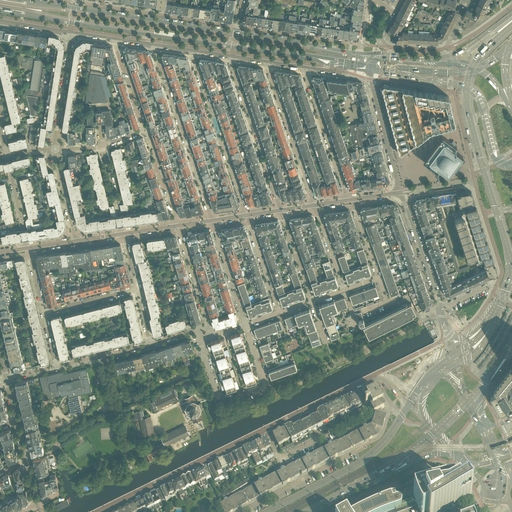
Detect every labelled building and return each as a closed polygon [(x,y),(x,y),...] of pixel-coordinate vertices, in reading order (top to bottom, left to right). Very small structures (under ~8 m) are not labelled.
[(164,11),(165,11),(166,0),(156,0),(156,6),(160,7),(161,8),(165,8),(164,11)] [(225,15),(224,20),(230,21),(231,20),(233,9),(234,9),(235,3),(235,0),(217,0),(217,1),(219,2),(221,2),(220,4),(223,5),(223,6),(222,7),(225,8),(224,15),(225,15)] [(288,4),(294,5),(319,9),(319,8),(324,8),(324,10),(329,10),(329,6),(330,3),(326,0),(325,0),(321,0),(321,1),(321,0),(319,3),(317,2),(304,0),(303,0),(268,0),(268,1),(288,4)] [(352,9),(354,6),(358,0),(347,0),(347,1),(346,3),(347,3),(345,6),(348,8),(349,6),(352,9)] [(354,6),(353,13),(362,14),(364,2),(364,1),(362,0),(358,0),(354,6)] [(434,5),(442,9),(446,0),(445,0),(440,0),(439,0),(430,0),(428,4),(433,7),(434,5)] [(449,9),(450,10),(453,9),(454,7),(454,5),(455,5),(455,4),(456,2),(452,0),(452,1),(451,0),(446,0),(442,9),(443,7),(449,9)] [(478,3),(477,5),(486,9),(488,4),(480,0),(479,0),(480,0),(479,0),(478,3)] [(403,4),(402,6),(410,10),(413,5),(404,1),(404,2),(403,4)] [(486,9),(477,5),(474,11),(475,14),(478,16),(477,17),(482,19),(484,14),(483,13),(486,9)] [(400,9),(399,11),(408,15),(410,10),(402,6),(401,7),(400,9)] [(257,7),(254,7),(253,13),(251,12),(249,24),(255,25),(257,7)] [(260,26),(266,27),(268,9),(265,8),(264,14),(262,14),(260,26)] [(280,29),(284,29),(286,18),(283,17),(283,14),(281,13),(282,10),(280,9),(280,11),(277,28),(280,29)] [(472,23),(474,24),(475,23),(474,22),(475,20),(473,19),(474,16),(473,13),(467,9),(462,17),(467,20),(467,21),(472,23)] [(450,11),(447,17),(455,21),(456,20),(457,18),(457,17),(458,17),(456,16),(458,12),(457,12),(457,11),(455,10),(455,11),(453,10),(450,11)] [(275,28),(277,28),(280,11),(279,11),(278,13),(276,13),(276,16),(273,16),(271,27),(275,28)] [(346,18),(348,19),(351,19),(361,21),(362,14),(353,13),(341,11),(340,17),(346,18)] [(398,14),(397,16),(405,20),(408,15),(399,11),(399,12),(398,14)] [(288,30),(290,30),(293,13),(290,12),(289,16),(286,15),(286,18),(284,29),(288,30)] [(293,13),(290,30),(293,31),(293,30),(297,31),(298,20),(296,19),(296,13),(293,13)] [(301,32),(303,32),(305,16),(306,13),(302,13),(302,15),(299,14),(298,20),(297,31),(301,32)] [(308,33),(309,33),(311,18),(312,19),(312,14),(310,13),(309,18),(309,19),(308,19),(308,18),(307,18),(308,16),(305,16),(303,32),(308,33)] [(326,35),(331,36),(334,20),(335,16),(335,14),(331,13),(330,19),(330,23),(330,24),(328,24),(326,35)] [(315,34),(320,35),(323,18),(323,14),(318,14),(317,18),(320,18),(319,23),(317,22),(315,34)] [(395,19),(395,20),(403,25),(405,20),(397,16),(396,16),(395,19)] [(337,37),(343,38),(345,24),(346,18),(340,17),(339,26),(337,37)] [(447,17),(445,22),(453,26),(454,23),(455,21),(447,17)] [(310,33),(315,34),(317,22),(317,20),(313,19),(312,19),(311,18),(309,33),(311,33),(310,33)] [(351,19),(350,24),(355,25),(355,27),(360,28),(360,24),(361,24),(361,22),(361,21),(351,19)] [(403,25),(395,20),(392,25),(391,25),(387,33),(391,36),(393,31),(396,32),(399,31),(403,25)] [(445,22),(442,27),(450,31),(450,30),(451,30),(452,28),(453,26),(445,22)] [(350,24),(350,25),(348,39),(358,40),(360,28),(355,27),(355,25),(350,24)] [(450,31),(442,27),(439,34),(439,36),(441,37),(441,38),(443,39),(443,38),(447,40),(448,36),(448,35),(449,33),(450,31)] [(402,42),(407,42),(407,33),(400,33),(398,35),(398,38),(397,43),(402,43),(402,42)] [(429,34),(428,44),(430,44),(433,44),(434,44),(434,42),(438,43),(438,37),(436,35),(429,34)] [(47,36),(46,45),(44,54),(46,54),(48,54),(49,52),(46,52),(46,51),(49,52),(50,48),(47,47),(48,43),(51,44),(55,50),(53,62),(52,67),(53,67),(51,79),(50,79),(49,84),(50,84),(48,96),(47,95),(47,100),(47,101),(45,112),(44,117),(45,117),(44,120),(41,119),(40,126),(38,125),(37,134),(36,134),(35,139),(36,139),(35,144),(43,144),(46,127),(50,128),(51,128),(51,127),(54,110),(56,94),(59,77),(63,50),(63,47),(64,47),(63,47),(64,45),(64,44),(63,44),(62,42),(60,40),(59,38),(58,37),(56,37),(49,36),(49,37),(47,36)] [(63,130),(68,130),(70,131),(72,122),(73,122),(73,117),(75,105),(76,100),(75,100),(77,88),(78,88),(79,83),(78,83),(80,71),(81,66),(82,54),(88,50),(92,50),(93,43),(86,42),(86,41),(85,41),(85,42),(83,41),(81,43),(78,45),(76,46),(76,47),(75,49),(75,52),(74,58),(72,70),(65,112),(63,129),(63,130)] [(104,58),(106,45),(93,43),(92,50),(90,57),(90,60),(92,61),(103,62),(104,58)] [(110,45),(106,45),(104,58),(107,57),(115,54),(112,47),(110,45)] [(124,49),(128,63),(135,61),(133,58),(130,48),(125,48),(125,47),(124,49)] [(136,49),(130,48),(133,58),(136,57),(137,60),(138,60),(140,59),(136,49)] [(136,49),(140,59),(141,62),(146,60),(143,50),(136,49)] [(143,50),(146,60),(147,62),(153,60),(150,53),(148,51),(143,50)] [(161,55),(164,64),(171,62),(168,54),(163,53),(161,55)] [(0,55),(0,68),(1,73),(9,71),(8,68),(9,67),(7,63),(5,54),(0,55)] [(115,56),(115,54),(107,57),(104,58),(103,62),(103,65),(105,64),(117,60),(115,56)] [(175,55),(168,54),(171,62),(172,62),(173,64),(178,63),(175,55)] [(178,63),(178,64),(179,67),(182,66),(183,67),(184,67),(181,56),(175,55),(178,63)] [(26,93),(38,95),(41,73),(43,59),(41,59),(35,58),(32,58),(29,57),(25,57),(20,56),(18,56),(18,57),(20,65),(22,65),(22,66),(32,68),(32,71),(26,75),(30,80),(32,80),(31,88),(26,88),(26,93)] [(184,67),(185,69),(191,67),(188,59),(188,58),(186,57),(181,56),(184,67)] [(128,63),(130,67),(141,64),(141,63),(140,62),(141,62),(140,59),(138,60),(139,62),(137,63),(136,60),(135,61),(128,63)] [(209,67),(207,60),(201,59),(199,61),(202,70),(209,67)] [(119,67),(117,60),(105,64),(108,71),(119,67)] [(217,73),(212,61),(207,60),(209,67),(210,71),(213,70),(215,74),(217,73)] [(222,71),(219,62),(212,61),(217,73),(222,71)] [(225,79),(230,77),(226,64),(224,63),(219,62),(222,71),(223,74),(222,74),(222,75),(223,75),(225,79)] [(130,67),(131,72),(142,69),(141,66),(142,66),(141,65),(141,64),(130,67)] [(166,68),(167,73),(175,70),(174,68),(177,67),(178,67),(179,67),(178,64),(166,68)] [(237,67),(243,83),(249,81),(247,78),(243,66),(239,65),(237,67)] [(249,67),(243,66),(247,78),(253,76),(249,67)] [(105,72),(107,79),(112,77),(115,76),(121,74),(119,67),(105,72)] [(181,73),(180,73),(181,75),(192,71),(191,67),(185,69),(183,69),(184,72),(181,73)] [(202,70),(205,77),(212,75),(210,71),(209,67),(202,70)] [(249,67),(253,76),(254,80),(257,79),(259,78),(256,68),(249,67)] [(131,72),(133,77),(139,74),(142,73),(141,71),(143,70),(143,68),(142,69),(131,72)] [(256,68),(259,78),(260,80),(261,82),(266,81),(263,69),(256,68)] [(144,72),(146,77),(147,76),(146,74),(148,74),(149,76),(157,73),(155,69),(144,72)] [(1,73),(5,89),(12,87),(12,84),(13,84),(11,79),(11,80),(9,71),(1,73)] [(274,73),(280,89),(286,87),(285,84),(280,72),(276,71),(274,73)] [(134,81),(144,77),(146,77),(144,72),(143,73),(144,75),(139,77),(139,74),(133,77),(134,81)] [(286,72),(280,72),(285,84),(288,83),(289,86),(291,85),(286,72)] [(292,84),(296,83),(293,74),(286,72),(291,85),(292,85),(292,84)] [(157,73),(149,76),(150,78),(146,79),(147,81),(159,78),(157,73)] [(169,77),(170,81),(178,79),(177,76),(181,75),(180,73),(169,77)] [(220,83),(222,82),(231,79),(230,77),(225,79),(223,75),(222,75),(219,76),(219,78),(218,78),(217,73),(215,74),(212,75),(205,77),(206,82),(214,80),(213,77),(215,76),(216,79),(218,78),(220,83)] [(100,102),(107,101),(106,97),(111,96),(109,90),(106,78),(105,76),(101,75),(99,75),(97,75),(93,74),(90,74),(87,93),(85,102),(84,108),(88,108),(89,108),(89,104),(89,103),(90,103),(91,103),(91,102),(93,102),(96,102),(99,102),(100,102)] [(121,74),(115,76),(118,83),(124,81),(121,74)] [(296,83),(297,86),(303,84),(300,76),(298,74),(293,74),(296,83)] [(312,79),(314,85),(323,82),(326,81),(325,78),(322,78),(313,77),(312,78),(312,79)] [(347,92),(349,92),(349,90),(346,81),(344,81),(326,78),(330,90),(345,92),(347,92)] [(223,88),(233,85),(231,79),(222,82),(224,86),(221,87),(209,91),(211,96),(218,93),(218,91),(222,89),(222,88),(223,88)] [(243,83),(244,89),(252,86),(251,83),(255,82),(254,80),(249,81),(243,83)] [(124,81),(118,83),(117,83),(118,86),(117,86),(119,91),(126,89),(124,81)] [(355,100),(355,98),(354,94),(354,92),(354,90),(351,81),(346,81),(349,90),(349,92),(351,101),(355,100)] [(362,83),(351,81),(354,90),(356,90),(365,88),(364,85),(364,84),(362,83)] [(172,86),(173,90),(181,87),(180,85),(183,84),(183,82),(172,86)] [(314,85),(316,90),(325,87),(323,82),(314,85)] [(137,88),(138,91),(144,89),(149,88),(148,86),(148,85),(143,86),(142,83),(136,85),(137,88)] [(209,91),(221,87),(220,83),(217,84),(208,87),(209,91)] [(185,88),(186,90),(186,92),(198,88),(196,84),(189,86),(190,89),(187,90),(186,87),(185,88)] [(257,90),(258,90),(258,92),(261,91),(269,88),(268,84),(261,86),(259,87),(260,89),(257,90)] [(295,88),(296,93),(305,90),(303,84),(297,86),(293,87),(294,88),(295,88)] [(226,93),(235,90),(233,85),(223,88),(223,89),(224,88),(225,91),(223,92),(223,94),(226,93)] [(413,90),(412,90),(410,90),(409,90),(408,89),(406,89),(404,89),(402,89),(401,88),(399,88),(397,88),(396,88),(395,87),(393,87),(392,87),(390,87),(389,86),(387,87),(385,86),(383,85),(381,88),(382,89),(382,90),(383,92),(383,94),(384,96),(384,97),(385,99),(385,101),(386,103),(386,105),(387,106),(387,109),(388,110),(388,112),(389,114),(389,116),(390,117),(390,119),(391,121),(391,123),(391,125),(391,126),(392,128),(393,130),(393,132),(393,134),(394,135),(394,138),(395,139),(395,141),(396,143),(396,145),(397,146),(397,148),(398,150),(398,153),(401,154),(404,152),(406,151),(407,150),(409,148),(411,147),(411,146),(413,145),(414,144),(415,143),(416,142),(418,141),(419,140),(421,138),(422,138),(424,136),(425,135),(426,134),(428,132),(430,132),(430,131),(431,131),(433,130),(435,130),(436,130),(437,130),(438,129),(440,129),(441,128),(442,128),(443,128),(446,127),(447,127),(449,126),(450,126),(451,126),(452,126),(454,125),(455,122),(454,121),(454,120),(453,118),(453,115),(453,113),(452,112),(452,110),(451,109),(451,107),(451,106),(451,104),(450,102),(450,101),(449,99),(449,97),(448,96),(446,96),(445,95),(444,95),(442,95),(441,95),(439,94),(438,95),(436,94),(435,94),(434,94),(432,94),(431,93),(429,93),(427,93),(426,93),(425,92),(423,92),(422,92),(420,92),(419,91),(417,91),(416,91),(414,91),(413,90)] [(154,92),(155,95),(163,92),(161,86),(154,89),(153,89),(153,90),(150,91),(151,93),(154,92)] [(244,89),(246,94),(258,90),(257,90),(257,88),(253,89),(252,86),(244,89)] [(280,89),(282,94),(290,91),(292,91),(291,90),(290,90),(289,86),(286,87),(280,89)] [(316,90),(317,95),(327,92),(326,89),(329,88),(328,86),(325,87),(316,90)] [(5,89),(9,106),(16,104),(16,101),(16,100),(15,96),(12,87),(5,89)] [(126,89),(119,91),(120,96),(118,97),(119,99),(120,99),(129,96),(126,89)] [(140,97),(146,95),(147,95),(147,94),(145,94),(144,91),(145,91),(144,89),(138,91),(140,97)] [(175,94),(176,98),(184,96),(183,93),(186,92),(186,90),(175,94)] [(227,99),(236,96),(235,90),(226,93),(228,98),(226,98),(227,99)] [(246,94),(248,100),(256,97),(255,94),(258,92),(258,90),(246,94)] [(297,94),(298,98),(307,95),(305,90),(296,93),(295,93),(296,94),(297,94)] [(283,100),(292,97),(293,96),(293,95),(292,95),(290,91),(282,94),(283,100)] [(317,95),(319,100),(328,97),(328,94),(331,93),(330,91),(327,92),(317,95)] [(188,97),(189,99),(189,101),(201,97),(199,92),(192,95),(188,96),(188,97)] [(262,95),(264,101),(272,98),(271,93),(262,95)] [(27,97),(31,115),(35,115),(35,111),(38,97),(27,95),(27,97)] [(298,98),(300,104),(309,101),(307,95),(298,98)] [(319,100),(321,105),(332,102),(331,98),(335,97),(334,95),(328,97),(319,100)] [(129,96),(120,99),(121,103),(122,103),(123,106),(131,104),(129,96)] [(230,105),(238,102),(236,96),(227,99),(227,100),(228,100),(230,104),(230,105)] [(283,100),(285,105),(295,102),(295,100),(294,101),(292,97),(283,100)] [(141,102),(143,108),(149,106),(148,104),(154,102),(153,99),(153,98),(141,102)] [(264,101),(266,107),(275,104),(272,98),(264,101)] [(368,99),(356,102),(358,110),(370,107),(368,99)] [(321,105),(322,110),(332,107),(331,104),(337,102),(336,100),(332,102),(321,105)] [(192,107),(192,108),(192,109),(204,105),(202,101),(195,104),(195,106),(193,107),(192,104),(191,105),(192,107)] [(250,105),(252,110),(259,108),(258,104),(262,103),(261,101),(250,105)] [(285,105),(287,110),(298,106),(298,105),(295,106),(294,103),(297,102),(296,101),(295,102),(285,105)] [(300,105),(302,109),(311,107),(309,101),(300,104),(299,104),(299,105),(300,105)] [(230,110),(240,107),(238,102),(230,105),(231,109),(230,110)] [(9,106),(13,122),(14,122),(20,121),(20,117),(19,112),(18,113),(16,104),(9,106)] [(131,104),(123,106),(123,107),(125,114),(128,113),(134,111),(131,104)] [(156,108),(157,110),(157,113),(169,109),(168,104),(160,107),(160,109),(158,110),(157,108),(156,108)] [(264,110),(265,112),(266,116),(269,115),(277,112),(275,104),(266,107),(267,109),(264,110)] [(143,108),(145,114),(151,112),(150,110),(153,109),(152,105),(149,106),(143,108)] [(287,110),(289,115),(298,112),(298,111),(297,111),(296,108),(299,108),(298,106),(287,110)] [(231,117),(242,113),(240,107),(230,110),(229,111),(230,112),(232,111),(233,115),(231,116),(231,117)] [(302,111),(304,115),(312,112),(311,107),(302,109),(301,110),(301,111),(302,111)] [(322,110),(324,116),(332,113),(334,112),(332,107),(322,110)] [(362,120),(362,121),(373,119),(370,107),(358,110),(359,112),(360,112),(361,116),(360,116),(361,120),(362,120)] [(106,124),(111,124),(112,124),(112,121),(112,117),(111,117),(110,110),(102,111),(102,112),(101,112),(96,112),(96,114),(97,122),(103,121),(104,122),(106,122),(106,124)] [(145,114),(147,120),(153,118),(152,115),(157,113),(157,110),(151,112),(145,114)] [(134,111),(128,113),(129,116),(126,117),(127,122),(136,119),(134,111)] [(254,116),(255,121),(263,118),(265,118),(264,116),(266,116),(265,112),(254,116)] [(291,121),(299,118),(300,117),(300,116),(299,117),(298,112),(289,115),(291,121)] [(304,116),(306,121),(314,118),(312,112),(304,115),(303,115),(303,117),(304,116)] [(324,116),(326,121),(335,118),(334,112),(332,113),(324,116)] [(160,119),(160,121),(172,117),(171,113),(163,116),(164,118),(160,119)] [(233,122),(244,119),(242,113),(231,117),(232,118),(232,119),(235,119),(235,121),(234,121),(233,121),(233,122)] [(87,142),(95,142),(94,127),(94,126),(94,123),(96,123),(97,122),(96,114),(88,114),(88,119),(87,119),(88,122),(83,123),(83,124),(83,126),(86,126),(86,128),(86,131),(84,131),(84,134),(86,133),(87,142)] [(326,121),(328,126),(337,123),(336,120),(340,119),(339,116),(335,118),(326,121)] [(197,122),(197,123),(198,126),(209,122),(208,118),(200,121),(201,123),(199,124),(198,121),(197,122)] [(255,121),(257,126),(268,123),(268,120),(264,122),(263,118),(255,121)] [(293,126),(301,123),(302,123),(302,122),(301,122),(299,118),(291,121),(293,126)] [(306,122),(308,126),(316,123),(314,118),(306,121),(305,121),(305,122),(306,122)] [(128,125),(127,122),(125,123),(124,119),(121,120),(122,123),(125,131),(130,129),(128,125)] [(136,119),(127,122),(128,125),(132,124),(133,128),(139,126),(136,119)] [(184,123),(186,127),(197,123),(197,122),(196,119),(194,119),(195,122),(193,122),(192,120),(184,123)] [(235,128),(246,124),(244,119),(233,122),(233,123),(234,125),(235,128)] [(329,131),(339,128),(338,125),(344,123),(344,120),(337,123),(328,126),(329,131)] [(14,122),(13,122),(6,124),(5,124),(5,125),(7,131),(6,131),(7,132),(7,131),(7,132),(8,135),(12,134),(12,132),(11,132),(11,131),(17,129),(16,125),(15,125),(14,122)] [(162,125),(163,130),(175,126),(173,122),(166,124),(166,126),(164,127),(163,125),(162,125)] [(150,127),(152,133),(160,130),(163,130),(162,125),(161,123),(155,125),(150,127)] [(257,126),(259,132),(268,129),(267,128),(267,127),(269,126),(268,123),(257,126)] [(293,126),(294,132),(303,128),(304,128),(304,127),(303,127),(301,123),(293,126)] [(308,128),(309,132),(318,129),(316,123),(308,126),(306,127),(307,128),(308,128)] [(352,149),(353,151),(354,151),(353,149),(364,146),(367,145),(367,143),(366,141),(365,137),(364,133),(363,129),(362,126),(359,126),(358,123),(346,127),(345,127),(346,128),(347,134),(348,136),(349,138),(350,141),(350,143),(351,144),(351,146),(352,149)] [(116,134),(114,127),(111,128),(111,124),(106,124),(107,135),(109,137),(116,134)] [(237,134),(248,130),(246,124),(235,128),(235,129),(236,131),(237,133),(237,134)] [(199,130),(199,131),(200,131),(200,133),(201,135),(212,131),(211,126),(203,129),(199,130)] [(329,131),(331,136),(341,133),(340,130),(346,128),(345,127),(345,126),(339,128),(329,131)] [(294,132),(296,137),(305,134),(306,134),(305,132),(304,133),(303,128),(294,132)] [(261,137),(261,138),(271,135),(270,134),(269,134),(268,130),(268,129),(259,132),(261,137)] [(310,133),(311,137),(320,135),(318,129),(309,132),(308,132),(309,133),(310,133)] [(165,134),(166,137),(166,138),(178,135),(176,130),(169,133),(169,135),(168,133),(165,134)] [(241,138),(250,135),(248,130),(237,134),(238,136),(240,135),(241,137),(238,138),(239,139),(241,138)] [(201,135),(203,140),(214,136),(212,131),(201,135)] [(275,134),(277,139),(285,136),(284,131),(275,134)] [(331,136),(333,141),(342,138),(348,136),(347,134),(345,135),(342,136),(341,133),(331,136)] [(153,138),(155,143),(162,141),(161,138),(166,137),(165,134),(163,135),(153,138)] [(298,142),(306,139),(307,139),(305,134),(296,137),(298,142)] [(190,139),(191,144),(199,142),(203,140),(201,135),(199,136),(190,139)] [(242,144),(252,141),(250,135),(241,138),(243,143),(242,143),(242,144)] [(262,141),(263,144),(272,141),(270,136),(271,136),(271,135),(261,138),(262,141)] [(312,138),(313,143),(322,140),(320,135),(311,137),(310,138),(311,139),(312,138)] [(203,140),(204,143),(204,145),(205,144),(216,141),(214,136),(203,140)] [(439,169),(448,176),(449,175),(451,172),(453,170),(455,168),(457,165),(458,163),(459,162),(461,160),(462,158),(463,156),(454,150),(457,147),(454,145),(452,143),(447,140),(443,136),(441,139),(440,139),(439,140),(438,141),(436,143),(434,145),(433,147),(431,148),(430,150),(429,152),(428,154),(426,156),(425,158),(425,159),(423,162),(428,166),(432,169),(435,171),(437,173),(439,169)] [(18,138),(18,139),(20,146),(27,145),(26,137),(22,138),(22,137),(18,138)] [(226,140),(227,145),(239,141),(239,139),(238,138),(238,137),(237,137),(237,139),(235,140),(234,138),(226,140)] [(136,140),(138,146),(145,144),(143,138),(136,140)] [(333,141),(335,146),(344,143),(350,141),(349,138),(347,139),(343,141),(342,138),(333,141)] [(168,145),(169,147),(181,143),(179,139),(171,141),(172,143),(169,145),(168,145)] [(314,144),(315,148),(324,145),(322,140),(313,143),(312,143),(312,144),(314,144)] [(243,151),(245,150),(254,147),(252,141),(242,144),(241,145),(241,146),(242,146),(242,145),(243,145),(245,149),(242,149),(243,151)] [(263,144),(265,150),(274,147),(275,146),(274,145),(273,146),(272,141),(263,144)] [(287,141),(279,144),(281,149),(289,147),(287,141)] [(367,145),(364,146),(353,149),(354,151),(356,150),(357,155),(358,155),(381,149),(380,146),(379,142),(370,144),(367,145)] [(156,147),(158,151),(165,148),(165,146),(168,145),(169,145),(168,143),(156,147)] [(335,146),(336,151),(346,148),(349,147),(348,145),(345,146),(344,143),(335,146)] [(138,147),(140,152),(147,150),(145,144),(138,146),(134,147),(135,149),(137,148),(137,147),(138,147)] [(193,148),(194,153),(202,150),(201,148),(203,147),(204,150),(206,149),(204,145),(193,148)] [(316,150),(317,154),(326,151),(324,145),(315,148),(314,149),(314,150),(316,150)] [(158,151),(159,155),(167,152),(166,150),(170,149),(169,147),(165,148),(158,151)] [(244,154),(245,156),(256,153),(254,147),(245,150),(246,152),(244,153),(244,154)] [(265,150),(267,155),(275,153),(274,147),(265,150)] [(346,148),(336,151),(338,156),(348,153),(347,153),(347,151),(346,148)] [(230,153),(232,158),(242,155),(244,154),(244,153),(243,151),(242,149),(240,150),(241,152),(240,153),(239,150),(230,153)] [(359,159),(365,158),(382,153),(381,150),(381,149),(358,155),(359,159)] [(138,156),(139,158),(149,155),(147,150),(140,152),(141,155),(138,156)] [(173,157),(173,159),(173,160),(185,156),(183,151),(176,154),(176,156),(173,157)] [(317,155),(319,160),(328,157),(326,151),(317,154),(316,154),(316,156),(317,155)] [(340,162),(355,157),(353,151),(351,152),(350,152),(351,156),(349,157),(348,153),(338,156),(340,162)] [(280,157),(281,161),(292,157),(291,152),(282,154),(280,155),(280,157)] [(248,158),(249,161),(258,158),(256,153),(245,156),(245,159),(248,158)] [(267,155),(269,161),(280,157),(280,156),(277,157),(275,153),(267,155)] [(69,167),(72,167),(79,165),(81,164),(82,164),(81,163),(81,160),(78,160),(78,163),(76,163),(76,154),(69,155),(69,166),(69,167)] [(136,166),(143,163),(151,161),(149,155),(139,158),(132,161),(134,166),(136,166)] [(161,159),(162,164),(170,161),(169,159),(173,157),(172,155),(161,159)] [(232,158),(234,163),(242,160),(241,158),(243,157),(242,155),(232,158)] [(40,174),(42,174),(48,172),(44,156),(36,156),(37,161),(36,161),(38,166),(40,174)] [(116,167),(118,177),(126,175),(125,169),(126,168),(124,159),(122,159),(122,156),(118,158),(114,159),(115,165),(116,167)] [(29,157),(20,159),(22,166),(22,167),(27,166),(27,165),(30,164),(32,170),(34,170),(32,162),(30,163),(29,157)] [(269,161),(271,167),(282,163),(281,161),(280,157),(269,161)] [(287,168),(284,169),(295,165),(292,157),(281,161),(284,160),(287,167),(287,168)] [(319,161),(321,165),(330,162),(328,157),(319,160),(318,160),(318,161),(319,161)] [(342,168),(352,164),(354,164),(353,161),(355,160),(354,160),(356,159),(355,158),(355,157),(340,162),(341,163),(340,164),(341,164),(342,167),(342,168)] [(221,158),(210,161),(211,164),(211,166),(213,165),(213,163),(214,162),(215,164),(223,162),(221,158)] [(248,167),(249,168),(259,164),(258,158),(249,161),(250,164),(248,165),(248,167)] [(20,159),(11,161),(12,169),(22,166),(20,159)] [(162,164),(164,168),(175,164),(173,160),(173,159),(173,160),(172,160),(173,162),(170,163),(170,161),(162,164)] [(175,164),(176,166),(176,168),(188,164),(186,160),(179,162),(179,165),(177,165),(177,163),(175,164)] [(92,175),(94,181),(102,179),(100,170),(99,167),(98,161),(93,162),(90,163),(90,166),(90,168),(89,169),(90,173),(92,173),(92,175)] [(142,167),(143,170),(153,167),(151,161),(143,163),(145,166),(142,167)] [(321,167),(323,171),(331,168),(330,164),(330,162),(321,165),(320,165),(320,167),(321,167)] [(271,167),(273,172),(282,169),(284,169),(284,168),(282,168),(281,168),(280,165),(282,164),(282,163),(271,167)] [(249,169),(250,174),(261,170),(259,164),(249,168),(249,169)] [(352,164),(342,168),(343,169),(342,169),(342,170),(343,170),(344,173),(343,173),(344,173),(353,170),(352,166),(352,165),(353,165),(352,164)] [(236,170),(237,173),(246,170),(245,168),(246,168),(245,165),(235,168),(236,170)] [(284,169),(286,176),(298,172),(295,165),(284,169)] [(64,169),(68,185),(76,184),(75,180),(76,180),(75,175),(74,175),(72,167),(69,167),(65,168),(64,168),(64,169)] [(146,172),(147,175),(155,172),(153,167),(143,170),(140,170),(141,173),(146,172)] [(178,174),(179,176),(190,173),(189,168),(181,171),(182,173),(178,174)] [(323,172),(325,177),(332,174),(333,174),(331,168),(323,171),(322,171),(322,172),(323,172)] [(386,168),(375,170),(370,172),(371,177),(374,176),(375,176),(377,176),(378,175),(380,175),(387,173),(386,168)] [(237,173),(238,178),(250,174),(249,169),(248,170),(248,172),(246,173),(246,170),(237,173)] [(273,172),(275,178),(283,175),(282,171),(283,170),(282,169),(273,172)] [(216,173),(214,174),(216,178),(227,175),(225,170),(218,173),(219,175),(217,175),(216,173)] [(252,178),(252,179),(263,176),(261,170),(250,174),(252,178)] [(346,179),(354,176),(355,175),(354,172),(355,171),(354,170),(353,171),(353,170),(344,173),(345,175),(344,175),(346,179)] [(48,187),(49,190),(57,188),(53,172),(53,171),(52,171),(48,172),(42,174),(44,180),(47,180),(47,182),(48,187)] [(287,179),(288,180),(288,182),(300,178),(298,172),(286,176),(287,179)] [(380,175),(378,175),(379,178),(381,178),(382,186),(383,186),(386,185),(389,180),(387,174),(387,173),(380,175)] [(203,178),(206,186),(217,182),(216,181),(216,178),(214,174),(203,178)] [(238,178),(240,182),(248,179),(248,177),(250,176),(250,178),(252,178),(250,174),(238,178)] [(322,177),(324,181),(324,183),(329,181),(332,180),(335,179),(333,174),(332,174),(325,177),(322,177)] [(358,174),(355,175),(354,176),(355,178),(353,179),(356,190),(362,189),(359,180),(358,176),(358,174)] [(119,183),(121,189),(129,187),(128,183),(128,181),(129,181),(128,176),(127,177),(126,175),(118,177),(119,180),(119,183)] [(275,178),(277,184),(288,180),(287,179),(285,180),(283,175),(275,178)] [(360,175),(358,176),(359,180),(362,189),(367,188),(368,188),(365,178),(364,175),(360,175)] [(182,182),(181,183),(182,185),(193,181),(192,176),(184,179),(185,181),(182,182)] [(252,179),(253,182),(256,181),(257,184),(265,182),(263,176),(252,179)] [(354,176),(346,179),(349,189),(351,190),(356,190),(353,179),(355,178),(354,176)] [(375,179),(374,176),(371,177),(369,177),(369,180),(370,180),(371,187),(377,187),(376,179),(375,179)] [(24,195),(32,193),(31,190),(33,190),(30,180),(29,180),(28,177),(20,179),(22,186),(21,186),(22,188),(24,195)] [(217,184),(218,186),(230,183),(228,178),(221,181),(221,183),(219,184),(218,182),(217,182),(217,184)] [(240,182),(241,186),(253,182),(252,179),(252,178),(250,178),(251,180),(249,181),(248,179),(240,182)] [(288,182),(290,186),(290,188),(296,186),(302,184),(300,178),(288,182)] [(96,190),(97,193),(105,191),(103,185),(104,185),(103,182),(102,179),(94,181),(94,182),(94,183),(93,184),(94,188),(95,188),(96,190)] [(332,180),(329,181),(332,189),(333,193),(338,192),(338,193),(339,190),(335,179),(332,180)] [(169,185),(171,189),(178,186),(177,184),(181,183),(180,180),(180,181),(169,185)] [(278,189),(284,188),(290,186),(288,182),(288,180),(277,184),(278,187),(278,189)] [(145,190),(149,188),(159,185),(157,181),(148,184),(148,186),(144,187),(145,190)] [(324,181),(318,183),(322,195),(328,194),(324,183),(324,181)] [(329,181),(324,183),(328,194),(333,193),(332,189),(329,181)] [(206,186),(207,190),(214,188),(214,185),(217,184),(217,182),(206,186)] [(241,186),(243,190),(251,187),(251,185),(254,184),(253,182),(241,186)] [(255,186),(255,188),(256,190),(262,189),(267,187),(265,182),(257,184),(254,185),(255,186)] [(0,200),(8,199),(8,198),(7,192),(6,189),(4,183),(0,183),(0,199),(0,200)] [(72,199),(79,198),(82,197),(79,183),(76,184),(68,185),(72,199)] [(218,186),(220,191),(231,187),(230,183),(218,186)] [(318,183),(312,185),(316,194),(317,195),(322,195),(318,183)] [(302,184),(296,186),(300,198),(304,197),(305,195),(302,184)] [(171,189),(172,193),(183,189),(182,187),(179,188),(178,187),(182,186),(182,185),(178,186),(171,189)] [(207,190),(208,194),(220,191),(218,186),(214,188),(207,190)] [(243,190),(244,195),(253,192),(252,189),(255,188),(255,186),(251,187),(243,190)] [(290,186),(284,188),(288,200),(294,199),(290,188),(290,186)] [(296,186),(290,188),(294,199),(300,198),(296,186)] [(123,198),(124,204),(127,204),(133,203),(132,199),(132,197),(133,196),(132,192),(130,192),(130,190),(129,187),(121,189),(122,195),(123,198)] [(231,187),(220,191),(221,195),(233,191),(231,187)] [(267,187),(262,189),(266,203),(270,203),(272,200),(267,187)] [(50,204),(52,203),(60,202),(57,188),(49,190),(47,191),(50,204)] [(284,188),(278,189),(282,199),(284,201),(288,200),(284,188)] [(143,201),(144,201),(153,200),(152,197),(162,194),(160,189),(150,192),(149,193),(151,197),(149,198),(143,200),(143,201)] [(262,189),(256,190),(257,192),(261,204),(266,203),(262,189)] [(253,192),(244,195),(246,198),(248,204),(247,204),(248,204),(249,205),(250,206),(250,205),(254,205),(255,205),(252,194),(257,192),(256,190),(253,192)] [(105,191),(97,193),(98,197),(97,197),(98,199),(96,199),(97,204),(99,203),(99,205),(100,205),(101,209),(107,207),(109,207),(107,200),(107,198),(106,198),(105,191)] [(210,199),(218,196),(221,195),(220,191),(208,194),(210,199)] [(233,191),(221,195),(226,209),(236,208),(238,206),(233,191)] [(485,267),(485,268),(489,277),(495,275),(496,275),(496,274),(497,274),(497,273),(498,273),(498,272),(497,272),(497,271),(472,194),(472,193),(472,192),(471,192),(471,191),(470,191),(469,191),(469,192),(468,192),(456,194),(459,204),(460,207),(466,205),(467,207),(465,208),(481,256),(483,255),(486,266),(485,267)] [(261,204),(257,192),(252,194),(255,205),(261,204)] [(25,200),(26,202),(34,200),(32,193),(24,195),(25,197),(24,197),(24,200),(25,200)] [(449,215),(448,213),(451,212),(453,211),(454,211),(455,213),(455,217),(456,217),(462,215),(460,207),(459,204),(456,194),(443,196),(432,197),(434,205),(435,205),(435,207),(438,215),(439,218),(439,219),(439,220),(442,219),(443,219),(444,219),(445,218),(445,216),(449,215)] [(221,195),(218,196),(218,198),(217,199),(220,210),(226,209),(221,195)] [(218,196),(210,199),(213,210),(215,211),(220,210),(217,199),(218,198),(218,196)] [(72,199),(75,216),(83,214),(81,205),(82,205),(81,201),(80,201),(79,198),(72,199)] [(154,203),(155,205),(165,202),(163,198),(156,200),(154,201),(153,201),(153,200),(144,201),(144,202),(141,202),(141,204),(144,204),(145,208),(147,207),(147,205),(148,203),(151,203),(156,201),(157,202),(154,203)] [(175,201),(176,206),(184,203),(183,200),(186,200),(186,202),(188,202),(187,201),(186,198),(175,201)] [(413,205),(414,207),(427,203),(425,198),(422,199),(416,200),(413,205)] [(427,203),(428,208),(432,207),(434,207),(433,205),(431,198),(425,198),(427,203)] [(0,200),(0,201),(1,208),(10,206),(9,204),(10,203),(9,201),(8,201),(8,199),(0,200)] [(28,212),(38,210),(36,203),(34,204),(34,201),(34,200),(26,202),(27,209),(28,212)] [(54,211),(56,220),(64,218),(60,202),(52,203),(53,207),(52,207),(54,212),(54,211)] [(200,202),(194,204),(195,206),(198,213),(202,213),(203,211),(200,202)] [(184,203),(176,206),(179,215),(181,216),(186,215),(183,207),(185,207),(184,205),(184,203)] [(414,207),(416,213),(425,210),(429,209),(428,208),(427,203),(414,207)] [(188,204),(184,205),(185,207),(183,207),(186,215),(192,214),(190,207),(189,205),(188,205),(188,204)] [(382,205),(386,218),(389,217),(392,216),(391,213),(388,204),(382,205)] [(392,216),(399,214),(397,207),(392,204),(388,204),(391,213),(392,216)] [(380,217),(381,220),(385,218),(386,218),(382,205),(377,206),(380,217)] [(10,206),(1,208),(2,208),(3,211),(2,211),(3,213),(1,213),(2,218),(4,218),(4,220),(5,220),(5,223),(7,223),(7,224),(5,224),(5,226),(8,226),(8,228),(10,227),(9,222),(10,222),(10,224),(18,222),(16,221),(14,221),(12,215),(12,212),(11,212),(10,206)] [(195,206),(190,207),(192,214),(198,213),(195,206)] [(380,217),(377,206),(376,206),(376,207),(375,207),(375,206),(371,207),(376,221),(376,222),(382,220),(381,220),(380,217)] [(161,210),(164,218),(168,218),(169,215),(166,207),(158,209),(159,210),(161,210)] [(376,221),(371,207),(365,208),(371,223),(376,221)] [(425,212),(425,210),(416,213),(418,217),(419,221),(431,217),(433,216),(438,215),(435,207),(434,207),(432,207),(433,209),(430,210),(425,212)] [(371,223),(365,208),(361,208),(360,210),(365,225),(371,223)] [(28,212),(29,218),(31,218),(35,217),(36,217),(38,218),(39,218),(41,217),(43,216),(45,215),(43,209),(42,210),(41,209),(38,210),(28,212)] [(156,212),(158,219),(164,218),(161,210),(159,210),(158,209),(156,210),(156,212)] [(348,220),(348,222),(353,220),(350,211),(348,210),(344,211),(347,219),(345,220),(346,221),(348,220)] [(135,215),(136,223),(158,219),(156,212),(151,212),(151,211),(140,213),(140,214),(135,215)] [(343,223),(343,222),(339,212),(339,211),(338,211),(333,212),(337,222),(337,224),(338,225),(340,224),(342,224),(343,223)] [(343,222),(346,221),(345,220),(347,219),(344,211),(339,212),(343,222)] [(328,213),(331,221),(333,220),(334,222),(335,223),(337,222),(333,212),(328,213)] [(324,218),(327,225),(334,222),(333,220),(331,221),(328,213),(325,214),(323,216),(324,216),(324,218)] [(75,216),(77,224),(85,222),(86,222),(86,221),(84,214),(83,214),(75,216)] [(119,216),(120,224),(123,224),(123,225),(124,225),(124,224),(136,223),(135,215),(131,215),(131,214),(122,215),(119,216)] [(386,224),(401,219),(399,214),(392,216),(389,217),(391,222),(386,224)] [(419,221),(420,225),(429,222),(439,218),(438,215),(433,216),(431,217),(419,221)] [(108,219),(103,219),(105,227),(117,226),(118,226),(118,225),(117,225),(120,224),(119,216),(116,216),(111,217),(107,218),(108,219)] [(301,217),(304,226),(307,224),(310,223),(307,216),(301,217)] [(308,227),(316,224),(314,219),(313,217),(311,216),(308,216),(307,216),(310,223),(307,224),(308,227)] [(464,216),(454,219),(468,260),(477,257),(464,216)] [(301,217),(294,218),(297,226),(300,225),(300,226),(301,226),(302,228),(304,227),(304,226),(301,217)] [(25,221),(27,230),(28,238),(28,239),(29,239),(39,237),(37,224),(32,225),(31,218),(29,218),(27,218),(25,221)] [(290,223),(292,229),(300,226),(300,225),(297,226),(294,218),(293,218),(291,219),(290,219),(289,221),(290,223)] [(86,222),(85,222),(86,230),(105,227),(103,219),(100,220),(100,219),(89,220),(89,222),(86,222)] [(385,230),(403,224),(401,219),(386,224),(383,225),(384,226),(384,228),(385,230)] [(345,229),(346,229),(355,226),(354,222),(353,220),(348,222),(344,223),(343,223),(345,229)] [(270,234),(274,232),(273,230),(276,229),(273,221),(267,222),(266,222),(261,223),(265,235),(266,235),(270,233),(270,234)] [(274,233),(282,230),(281,228),(280,225),(280,224),(280,225),(279,222),(277,221),(273,221),(276,229),(273,230),(274,232),(274,233)] [(37,224),(39,237),(49,236),(48,225),(46,225),(45,223),(37,224)] [(265,235),(261,223),(256,224),(255,226),(259,237),(265,235)] [(48,224),(48,225),(49,236),(61,234),(59,224),(57,224),(57,226),(55,227),(55,225),(49,226),(48,224)] [(310,233),(318,230),(317,227),(316,224),(308,227),(310,233)] [(367,230),(368,233),(378,230),(377,228),(380,227),(384,226),(383,225),(383,224),(380,225),(367,230)] [(403,224),(385,230),(386,232),(386,233),(389,232),(389,231),(390,230),(392,234),(393,233),(405,229),(403,224)] [(436,224),(422,229),(423,233),(437,228),(436,224)] [(237,241),(243,240),(238,226),(232,227),(236,238),(237,241)] [(243,240),(248,238),(245,227),(243,226),(238,226),(243,240)] [(293,231),(294,234),(301,232),(305,230),(304,227),(302,228),(301,226),(300,226),(292,229),(293,231)] [(344,233),(344,234),(356,229),(355,226),(346,229),(347,231),(343,232),(344,233)] [(228,228),(226,228),(230,240),(236,238),(232,227),(230,228),(228,228)] [(423,233),(427,242),(438,238),(440,237),(439,233),(439,232),(443,231),(441,227),(437,228),(423,233)] [(221,231),(225,245),(229,244),(230,243),(230,242),(228,243),(228,241),(230,240),(226,228),(222,229),(220,231),(221,231)] [(329,232),(331,236),(339,233),(339,231),(342,230),(342,228),(329,232)] [(332,240),(333,243),(342,240),(341,238),(345,237),(344,236),(348,234),(349,236),(358,233),(356,229),(344,234),(344,235),(332,240)] [(387,235),(389,241),(396,238),(407,234),(405,229),(393,233),(392,234),(387,235)] [(1,235),(1,237),(3,243),(22,240),(23,240),(23,239),(22,239),(25,239),(28,238),(27,230),(23,230),(20,231),(20,232),(17,232),(17,231),(6,233),(6,234),(1,235)] [(276,238),(284,235),(283,232),(282,230),(274,233),(274,232),(270,234),(271,236),(272,238),(272,239),(274,238),(276,238)] [(307,236),(307,237),(308,239),(319,235),(318,230),(310,233),(309,233),(310,235),(307,236)] [(207,244),(213,242),(210,232),(209,232),(209,231),(203,232),(207,244)] [(203,232),(198,233),(200,242),(202,246),(205,245),(207,244),(203,232)] [(383,235),(386,234),(386,233),(386,232),(370,237),(371,241),(380,238),(380,236),(383,235)] [(186,236),(189,245),(200,242),(198,233),(187,234),(186,236)] [(346,240),(346,241),(346,242),(359,237),(358,233),(349,236),(350,238),(346,240)] [(389,241),(391,246),(408,239),(407,235),(407,234),(396,238),(389,241)] [(274,244),(285,240),(284,235),(276,238),(277,240),(275,241),(274,238),(272,239),(272,240),(274,244)] [(295,239),(297,243),(304,240),(304,238),(307,237),(307,236),(307,235),(295,239)] [(170,237),(174,253),(180,251),(176,237),(174,236),(170,237)] [(427,242),(428,247),(446,241),(445,236),(440,237),(438,238),(427,242)] [(169,254),(172,253),(174,253),(170,237),(164,238),(166,246),(168,252),(169,254)] [(384,241),(383,237),(380,238),(371,241),(372,245),(382,242),(384,241)] [(166,247),(166,246),(164,238),(156,239),(158,248),(162,247),(161,246),(166,245),(166,247)] [(238,246),(250,242),(248,238),(243,240),(237,241),(238,246)] [(269,241),(272,240),(272,239),(272,238),(260,241),(262,246),(269,243),(269,241)] [(151,249),(158,248),(156,239),(147,240),(148,248),(151,248),(151,249)] [(311,248),(323,243),(321,239),(313,242),(314,244),(310,245),(311,246),(311,248)] [(391,246),(393,251),(410,245),(408,239),(391,246)] [(132,243),(134,253),(143,251),(142,245),(141,245),(140,242),(141,242),(141,241),(133,242),(132,243)] [(225,245),(226,250),(234,247),(238,246),(237,241),(229,244),(225,245)] [(384,241),(382,242),(372,245),(374,250),(386,246),(386,244),(384,241)] [(429,250),(430,252),(448,246),(446,241),(428,247),(429,248),(428,249),(428,250),(429,250)] [(239,250),(251,246),(250,242),(238,246),(239,248),(239,250)] [(347,243),(334,247),(336,251),(345,249),(344,246),(348,245),(347,243)] [(120,244),(113,245),(115,259),(123,258),(123,257),(124,257),(123,254),(122,255),(120,245),(120,244)] [(277,253),(288,249),(287,244),(279,247),(280,249),(276,250),(277,253)] [(299,248),(300,252),(308,249),(307,247),(310,246),(309,244),(299,248)] [(393,251),(395,256),(412,250),(410,245),(393,251)] [(240,252),(241,254),(253,251),(251,246),(239,250),(240,251),(240,252)] [(387,248),(386,246),(374,250),(376,255),(385,252),(383,249),(387,248)] [(431,256),(432,257),(450,250),(448,246),(430,252),(431,254),(430,255),(431,256)] [(263,251),(265,255),(272,252),(272,250),(275,249),(275,247),(263,251)] [(96,248),(90,249),(93,268),(99,268),(97,257),(96,248)] [(300,252),(302,256),(313,252),(312,249),(311,248),(310,248),(310,249),(311,251),(308,252),(308,249),(300,252)] [(313,252),(314,254),(315,257),(316,257),(315,254),(317,253),(318,255),(324,254),(326,253),(324,248),(317,250),(313,252)] [(357,251),(359,258),(365,255),(363,248),(357,251)] [(90,249),(84,250),(87,269),(93,268),(90,249)] [(84,251),(78,251),(81,270),(87,269),(84,250),(84,251)] [(191,254),(193,258),(201,255),(200,253),(204,252),(203,250),(191,254)] [(205,256),(206,258),(217,255),(216,250),(207,253),(208,255),(205,256)] [(395,256),(397,262),(414,255),(412,250),(395,256)] [(433,261),(433,262),(448,256),(451,256),(450,250),(432,257),(433,259),(432,260),(432,261),(433,261)] [(73,252),(72,252),(75,271),(76,271),(81,270),(78,251),(73,252)] [(136,262),(138,261),(144,260),(143,256),(144,256),(143,251),(134,253),(136,262)] [(165,258),(166,260),(181,256),(180,251),(174,253),(172,253),(172,256),(167,257),(167,258),(165,258)] [(236,254),(240,252),(240,251),(228,254),(229,259),(237,257),(236,254)] [(66,252),(60,253),(63,273),(69,272),(66,253),(66,252)] [(72,252),(66,253),(69,272),(75,271),(72,252)] [(302,256),(303,261),(311,258),(310,256),(314,254),(313,252),(302,256)] [(392,254),(390,254),(389,252),(385,254),(385,252),(376,255),(378,260),(393,255),(392,254)] [(60,253),(54,254),(57,270),(59,269),(59,274),(63,273),(60,253)] [(280,262),(291,258),(290,253),(282,256),(283,258),(279,259),(280,262)] [(54,254),(48,255),(51,270),(51,271),(57,270),(54,254)] [(48,255),(43,256),(45,267),(46,269),(46,271),(48,271),(48,272),(49,272),(50,272),(50,270),(51,270),(48,255)] [(266,259),(268,264),(276,261),(275,259),(278,258),(279,257),(278,255),(266,259)] [(338,257),(340,264),(347,262),(344,255),(338,257)] [(362,265),(367,263),(368,262),(365,255),(359,258),(362,265)] [(393,257),(393,255),(378,260),(380,266),(388,263),(387,259),(393,257)] [(399,266),(399,267),(416,260),(414,255),(397,262),(399,266)] [(36,257),(40,274),(48,272),(48,271),(46,271),(46,269),(45,267),(43,256),(41,256),(38,257),(36,257)] [(433,262),(435,267),(448,262),(447,259),(447,258),(449,257),(448,256),(433,262)] [(109,260),(107,266),(115,265),(125,264),(123,258),(115,259),(109,260)] [(194,262),(195,266),(204,263),(203,261),(204,261),(205,263),(207,262),(206,260),(206,258),(194,262)] [(23,259),(7,261),(8,266),(9,269),(10,269),(10,267),(15,265),(16,268),(17,268),(18,272),(27,270),(25,260),(23,259)] [(138,261),(141,271),(149,268),(148,263),(147,263),(146,259),(144,260),(138,261)] [(306,269),(312,266),(315,265),(314,263),(318,262),(317,260),(305,265),(306,269)] [(322,263),(325,270),(331,267),(329,260),(322,263)] [(400,271),(401,272),(418,265),(416,260),(399,267),(401,271),(400,271)] [(435,267),(437,272),(455,266),(453,260),(448,262),(435,267)] [(0,272),(0,273),(9,270),(9,269),(8,266),(7,261),(0,262),(0,272)] [(283,271),(295,267),(293,262),(284,265),(286,268),(283,269),(283,271)] [(347,262),(340,264),(343,271),(344,271),(349,269),(347,262)] [(371,274),(367,263),(362,265),(362,267),(359,268),(359,267),(353,269),(353,270),(350,272),(349,269),(344,271),(345,273),(348,282),(354,280),(353,279),(364,275),(365,276),(371,274)] [(389,266),(388,263),(380,266),(381,271),(393,266),(393,265),(389,266)] [(125,264),(115,265),(116,268),(108,270),(108,272),(113,271),(126,268),(125,264)] [(271,273),(278,270),(278,267),(282,266),(281,264),(269,268),(271,273)] [(397,265),(393,266),(381,271),(383,276),(392,273),(391,269),(394,268),(397,267),(397,265)] [(405,281),(407,286),(423,280),(418,265),(401,272),(403,276),(405,281)] [(169,303),(159,266),(157,267),(167,304),(169,303)] [(196,271),(198,275),(206,272),(205,270),(206,269),(207,272),(209,271),(209,269),(208,266),(196,271)] [(306,269),(308,275),(315,273),(312,266),(306,269)] [(439,277),(456,270),(455,266),(437,272),(439,277)] [(210,273),(211,275),(223,271),(221,267),(212,270),(213,272),(210,273)] [(331,267),(325,270),(327,277),(334,274),(333,274),(331,267)] [(141,271),(143,280),(151,278),(150,274),(151,274),(149,268),(141,271)] [(485,268),(480,271),(484,280),(487,279),(489,278),(489,277),(485,268)] [(29,277),(27,270),(18,272),(19,272),(20,276),(19,276),(20,278),(19,278),(19,279),(20,279),(20,280),(29,277)] [(234,273),(235,278),(243,275),(245,275),(243,270),(234,273)] [(440,282),(441,282),(456,276),(456,273),(457,273),(456,270),(439,277),(441,282),(440,282)] [(475,273),(475,274),(479,283),(480,282),(479,282),(482,281),(484,280),(480,271),(475,273)] [(249,278),(249,281),(261,276),(260,272),(252,275),(252,277),(249,278)] [(290,274),(292,281),(299,279),(296,272),(290,274)] [(281,276),(285,275),(284,273),(283,273),(272,277),(274,281),(281,279),(281,276)] [(311,282),(316,280),(317,280),(315,273),(308,275),(311,282)] [(383,276),(385,281),(401,275),(400,274),(396,275),(393,276),(392,273),(383,276)] [(475,274),(471,276),(475,285),(477,283),(478,283),(479,283),(475,274)] [(199,279),(200,283),(209,280),(208,278),(211,277),(211,275),(199,279)] [(401,275),(385,281),(387,286),(395,283),(394,280),(398,278),(401,277),(401,275)] [(442,287),(450,284),(451,284),(450,281),(455,279),(456,276),(441,282),(442,286),(442,287)] [(466,278),(466,279),(470,287),(473,286),(475,285),(471,276),(466,279),(466,278)] [(31,285),(29,277),(20,280),(22,287),(23,286),(23,287),(31,285)] [(316,280),(311,282),(315,294),(321,292),(320,290),(331,286),(332,288),(338,286),(335,277),(326,280),(326,278),(320,281),(320,282),(317,283),(316,280)] [(143,280),(145,289),(154,287),(153,281),(151,282),(151,278),(143,280)] [(296,288),(301,286),(299,279),(292,281),(295,288),(296,288)] [(466,279),(461,281),(465,289),(470,287),(466,279)] [(406,287),(409,291),(425,285),(423,280),(407,286),(406,287)] [(251,288),(252,289),(264,285),(263,281),(255,283),(255,285),(253,286),(252,284),(251,285),(252,288),(251,288)] [(461,281),(456,284),(460,292),(465,289),(461,281)] [(189,282),(178,286),(175,287),(176,291),(178,290),(191,287),(189,282)] [(237,285),(240,292),(246,289),(244,282),(237,285)] [(201,288),(203,292),(211,289),(211,287),(214,285),(213,283),(201,288)] [(397,286),(395,283),(387,286),(388,291),(401,287),(400,285),(397,286)] [(451,284),(450,284),(450,286),(451,286),(455,295),(460,292),(456,284),(453,285),(453,283),(451,284)] [(61,284),(59,284),(44,288),(45,292),(53,290),(53,288),(56,287),(61,286),(61,284)] [(215,290),(216,292),(228,288),(227,284),(218,286),(218,289),(215,290)] [(278,294),(284,292),(283,287),(285,286),(284,284),(275,287),(278,294)] [(450,284),(442,287),(445,294),(445,295),(450,297),(451,297),(451,296),(455,295),(451,286),(450,286),(450,284)] [(33,293),(31,285),(23,287),(25,294),(23,294),(24,295),(33,293)] [(252,289),(253,293),(266,289),(264,285),(252,289)] [(409,291),(411,298),(427,292),(425,285),(409,291)] [(305,297),(302,288),(301,286),(296,288),(295,288),(296,291),(294,291),(293,290),(290,291),(289,288),(286,289),(287,293),(285,294),(284,292),(278,294),(279,296),(282,305),(288,303),(288,302),(299,298),(299,299),(305,297)] [(375,286),(370,288),(373,297),(378,295),(375,286)] [(145,289),(147,298),(155,296),(154,292),(155,292),(154,287),(145,289)] [(203,292),(204,296),(216,292),(215,290),(215,287),(211,289),(203,292)] [(401,289),(401,287),(388,291),(390,296),(399,293),(398,290),(401,289)] [(370,288),(365,290),(368,299),(373,297),(370,288)] [(240,292),(242,299),(249,296),(246,289),(240,292)] [(266,289),(253,293),(255,298),(267,294),(266,291),(266,289)] [(365,290),(360,292),(363,300),(368,299),(365,290)] [(204,296),(205,300),(214,297),(213,295),(216,294),(216,292),(204,296)] [(360,292),(354,294),(357,302),(363,300),(360,292)] [(413,302),(429,297),(427,292),(411,298),(413,302)] [(35,303),(33,293),(24,295),(26,305),(35,303)] [(357,302),(354,294),(349,295),(352,304),(357,302)] [(152,317),(157,315),(159,315),(158,311),(160,311),(157,300),(156,300),(155,296),(147,298),(152,317)] [(249,296),(242,299),(245,305),(251,303),(249,296)] [(124,303),(126,310),(135,307),(133,297),(131,297),(123,299),(124,300),(125,299),(126,303),(124,303)] [(251,303),(245,305),(249,317),(256,315),(255,314),(255,313),(266,309),(266,311),(272,309),(269,300),(268,297),(263,299),(264,302),(261,303),(260,301),(254,304),(255,305),(252,306),(251,303)] [(344,297),(339,299),(342,309),(348,307),(344,297)] [(413,302),(415,307),(431,302),(429,297),(413,302)] [(185,302),(186,305),(187,308),(196,305),(194,299),(185,302)] [(334,300),(334,301),(337,311),(337,310),(342,309),(339,299),(334,301),(334,300)] [(206,305),(208,309),(216,306),(216,304),(219,302),(218,300),(206,305)] [(220,307),(221,309),(233,305),(232,300),(223,303),(224,305),(220,307)] [(325,324),(335,321),(334,321),(331,313),(337,311),(334,301),(333,301),(328,303),(328,302),(328,303),(323,305),(323,304),(322,305),(320,306),(319,306),(320,309),(321,309),(323,315),(322,315),(322,316),(323,316),(324,318),(323,318),(323,319),(324,319),(326,324),(325,324)] [(120,302),(110,304),(113,313),(118,312),(118,311),(122,310),(120,304),(120,302)] [(431,302),(415,307),(418,312),(423,310),(428,308),(428,307),(431,302)] [(37,312),(35,303),(26,305),(27,305),(29,313),(28,313),(28,314),(37,312)] [(407,305),(406,305),(406,304),(403,305),(404,307),(397,310),(390,313),(383,316),(377,320),(370,323),(366,325),(365,323),(365,324),(365,323),(364,321),(363,319),(358,321),(360,325),(362,324),(363,326),(363,327),(368,336),(369,338),(368,338),(373,336),(372,335),(375,334),(378,332),(379,333),(382,331),(386,329),(385,328),(388,327),(392,325),(392,326),(396,325),(400,323),(399,322),(402,320),(405,319),(406,320),(409,318),(413,316),(413,315),(416,314),(416,313),(411,303),(407,305)] [(110,304),(101,307),(103,314),(107,313),(107,315),(113,313),(110,304)] [(187,308),(188,313),(198,310),(196,305),(187,308)] [(101,307),(92,309),(94,318),(100,317),(99,315),(103,314),(101,307)] [(129,316),(130,320),(137,318),(135,307),(126,310),(127,316),(129,316)] [(92,309),(83,312),(85,319),(89,318),(89,319),(94,318),(92,309)] [(209,313),(210,318),(219,315),(218,312),(221,311),(220,309),(209,313)] [(235,309),(228,312),(231,323),(238,321),(235,309)] [(307,330),(307,331),(316,328),(316,327),(315,327),(314,322),(313,322),(312,319),(313,319),(313,318),(312,319),(310,313),(311,313),(310,312),(309,310),(310,310),(309,309),(309,310),(306,310),(306,311),(301,312),(300,312),(300,313),(295,314),(298,324),(299,324),(298,324),(304,322),(307,330)] [(0,319),(12,316),(14,316),(14,313),(12,314),(11,311),(13,311),(0,313),(0,319)] [(39,321),(37,312),(28,314),(30,323),(39,321)] [(83,312),(74,314),(76,323),(81,321),(81,320),(85,319),(83,312)] [(226,312),(219,315),(222,326),(231,323),(228,312),(226,312)] [(76,323),(74,314),(64,316),(65,320),(66,324),(70,323),(71,324),(76,323)] [(290,316),(293,326),(294,328),(295,328),(296,330),(300,328),(298,324),(295,314),(294,314),(294,315),(290,316)] [(51,319),(53,329),(62,327),(61,320),(60,320),(59,317),(60,316),(60,315),(52,318),(51,319)] [(150,317),(152,326),(161,324),(159,319),(158,319),(157,315),(152,317),(150,317)] [(219,315),(210,318),(214,329),(222,326),(219,315)] [(1,325),(13,322),(12,316),(0,319),(1,323),(1,325)] [(288,328),(293,326),(290,316),(284,318),(288,328)] [(130,325),(131,330),(140,328),(137,318),(130,320),(131,325),(130,325)] [(179,318),(172,321),(175,329),(186,326),(183,318),(180,319),(179,318)] [(280,320),(274,322),(277,330),(283,328),(280,320)] [(41,330),(39,321),(30,323),(30,324),(32,323),(33,331),(32,331),(32,333),(41,330)] [(175,329),(172,321),(169,322),(169,323),(165,324),(166,327),(163,328),(165,333),(175,329)] [(326,324),(327,329),(336,326),(334,321),(335,321),(325,324),(325,325),(326,324)] [(2,331),(3,331),(15,328),(13,322),(1,325),(2,329),(2,331)] [(274,322),(269,323),(272,332),(277,330),(274,322)] [(269,323),(264,325),(267,334),(272,332),(269,323)] [(161,324),(152,326),(154,336),(155,336),(163,334),(163,333),(161,333),(161,330),(162,330),(161,324)] [(327,329),(329,334),(338,331),(336,326),(327,329)] [(53,329),(56,339),(64,337),(63,333),(64,332),(62,327),(53,329)] [(262,336),(259,327),(254,329),(257,338),(262,336)] [(3,334),(4,336),(16,333),(15,328),(3,331),(3,334)] [(140,328),(131,330),(133,338),(134,337),(135,341),(134,341),(134,342),(142,341),(142,339),(140,328)] [(307,331),(309,336),(317,333),(316,328),(307,331)] [(44,341),(41,330),(32,333),(35,342),(36,342),(36,343),(44,341)] [(338,331),(329,334),(331,338),(331,339),(332,339),(340,337),(340,336),(338,331)] [(5,340),(5,342),(17,339),(20,338),(20,336),(17,337),(16,333),(4,336),(5,340)] [(309,336),(310,341),(319,338),(317,333),(309,336)] [(123,334),(118,335),(120,344),(129,342),(128,337),(127,334),(123,335),(123,334)] [(112,337),(109,338),(111,346),(120,344),(118,335),(112,336),(112,337)] [(56,339),(58,349),(67,347),(66,341),(65,341),(64,337),(56,339)] [(105,338),(99,339),(101,348),(111,346),(109,338),(105,339),(105,338)] [(319,338),(310,341),(312,346),(320,344),(320,343),(321,343),(320,342),(321,342),(319,338)] [(6,346),(6,348),(19,345),(18,343),(17,339),(5,342),(6,346)] [(94,342),(90,343),(92,350),(101,348),(99,339),(94,340),(94,342)] [(187,341),(181,343),(184,352),(193,349),(190,340),(189,340),(188,339),(187,340),(186,341),(187,341)] [(238,342),(242,355),(247,354),(242,340),(238,342)] [(46,351),(44,341),(36,343),(38,350),(37,350),(37,353),(46,351)] [(86,342),(81,344),(83,352),(92,350),(90,343),(86,343),(86,342)] [(233,343),(237,357),(242,355),(238,342),(233,343)] [(181,343),(172,346),(175,355),(184,352),(181,343)] [(213,350),(217,363),(222,362),(218,348),(217,348),(213,350),(211,343),(207,344),(209,351),(213,350)] [(259,345),(261,351),(269,348),(267,343),(259,345)] [(83,352),(81,344),(75,345),(76,346),(72,347),(73,352),(73,355),(74,355),(83,352)] [(7,352),(8,354),(20,351),(19,345),(6,348),(7,348),(8,352),(7,352)] [(172,346),(163,349),(167,358),(175,355),(172,346)] [(67,347),(58,349),(60,359),(62,360),(70,358),(69,357),(68,357),(67,353),(69,353),(67,347)] [(218,348),(222,362),(227,360),(222,347),(218,348)] [(163,349),(155,352),(158,360),(158,361),(167,358),(163,349)] [(153,352),(148,353),(150,360),(152,365),(152,366),(159,364),(159,363),(158,361),(158,360),(155,352),(155,351),(154,350),(153,351),(153,352)] [(9,357),(9,359),(21,356),(20,351),(8,354),(9,357)] [(49,362),(46,351),(37,353),(39,361),(40,360),(41,363),(40,364),(40,365),(48,363),(49,362)] [(271,353),(263,356),(265,361),(273,358),(276,357),(274,352),(271,353)] [(142,355),(142,356),(143,360),(145,367),(146,368),(152,366),(152,365),(150,360),(148,353),(144,355),(143,354),(142,354),(142,355)] [(11,365),(23,362),(21,356),(9,359),(10,363),(11,365)] [(135,358),(133,358),(133,360),(136,371),(137,376),(138,376),(136,371),(146,368),(145,367),(143,360),(142,356),(135,358)] [(127,360),(124,360),(126,370),(134,368),(135,372),(134,372),(135,376),(137,376),(136,371),(133,360),(133,358),(131,359),(127,360)] [(11,365),(12,370),(13,371),(32,367),(30,360),(30,361),(25,362),(23,362),(11,365)] [(118,372),(126,370),(124,360),(115,362),(118,372)] [(294,360),(289,362),(292,371),(296,369),(297,369),(294,360)] [(289,362),(283,364),(286,373),(292,371),(289,362)] [(283,364),(278,366),(281,374),(286,373),(283,364)] [(278,366),(273,368),(276,376),(281,374),(278,366)] [(492,396),(492,397),(502,414),(505,412),(506,414),(507,415),(511,411),(511,367),(510,368),(511,369),(509,370),(508,371),(509,373),(507,374),(505,375),(506,376),(504,377),(503,378),(504,380),(502,381),(500,381),(500,382),(501,383),(499,384),(498,385),(499,386),(497,387),(495,388),(498,393),(492,396)] [(276,376),(273,368),(268,369),(271,378),(276,376)] [(60,372),(40,377),(45,400),(68,395),(69,401),(68,401),(71,414),(82,411),(78,395),(92,392),(86,369),(65,374),(61,375),(60,372)] [(347,437),(339,441),(344,452),(352,448),(353,447),(364,441),(365,443),(377,437),(374,432),(376,427),(382,429),(386,416),(380,414),(382,409),(385,407),(382,402),(383,401),(377,390),(376,390),(373,385),(362,390),(365,396),(366,396),(369,400),(364,402),(366,404),(370,402),(376,413),(372,425),(360,432),(359,431),(347,437)] [(154,398),(154,400),(158,407),(161,405),(161,406),(163,405),(163,404),(165,403),(165,404),(167,403),(168,402),(168,403),(170,402),(170,401),(171,400),(172,401),(174,400),(173,399),(175,399),(177,399),(177,398),(178,397),(174,389),(154,398)] [(352,395),(349,397),(355,409),(359,407),(359,405),(360,405),(355,393),(352,395)] [(202,419),(196,405),(192,395),(184,399),(185,402),(181,403),(188,419),(191,418),(193,423),(202,419)] [(343,399),(349,410),(350,410),(351,411),(355,409),(349,397),(345,398),(343,399)] [(343,399),(338,402),(345,415),(350,413),(349,410),(343,399)] [(20,403),(21,409),(32,406),(30,400),(20,403)] [(158,407),(154,400),(148,402),(152,412),(158,409),(157,407),(158,407)] [(333,404),(339,415),(340,416),(341,420),(346,418),(345,415),(338,402),(333,404)] [(331,405),(328,407),(333,418),(339,415),(333,404),(331,405)] [(322,410),(329,423),(334,420),(333,418),(328,407),(325,409),(325,408),(324,408),(322,409),(322,410)] [(143,410),(136,411),(136,412),(133,413),(135,419),(138,418),(138,419),(144,417),(143,410)] [(329,423),(322,410),(316,413),(317,416),(308,420),(293,428),(292,425),(285,428),(285,429),(273,434),(278,444),(281,442),(282,444),(286,441),(286,440),(290,438),(292,442),(303,437),(313,431),(318,429),(319,431),(323,431),(325,430),(323,426),(329,423)] [(23,419),(34,417),(33,411),(22,414),(23,419)] [(143,423),(145,435),(151,433),(149,422),(143,423)] [(186,426),(163,436),(167,445),(179,439),(190,434),(186,426)] [(27,433),(27,435),(38,433),(38,432),(37,431),(38,431),(37,430),(37,429),(37,427),(26,429),(27,433)] [(0,434),(2,439),(12,434),(10,428),(0,433),(0,434)] [(29,442),(40,439),(39,438),(39,437),(39,436),(38,433),(27,435),(27,436),(28,439),(29,442)] [(4,444),(13,440),(12,434),(2,439),(4,444)] [(263,439),(260,441),(265,451),(267,450),(270,454),(268,455),(269,456),(270,455),(273,454),(265,438),(264,438),(263,439)] [(30,447),(41,445),(41,444),(40,444),(40,443),(40,442),(39,439),(40,439),(29,442),(30,445),(29,445),(30,447)] [(0,446),(3,452),(4,451),(14,446),(15,446),(13,440),(4,444),(3,445),(0,446)] [(344,452),(339,441),(335,443),(336,444),(332,446),(331,445),(328,446),(329,448),(325,450),(324,449),(315,454),(313,455),(313,456),(310,458),(309,457),(306,458),(306,460),(303,462),(302,461),(296,464),(295,465),(294,465),(288,468),(288,469),(284,471),(284,470),(280,471),(281,473),(278,475),(277,474),(265,480),(266,481),(262,483),(261,482),(258,483),(259,485),(255,487),(255,486),(243,492),(242,492),(230,498),(231,500),(227,502),(226,500),(224,502),(224,503),(220,505),(223,511),(233,511),(237,510),(236,509),(248,503),(247,503),(248,502),(249,502),(260,497),(260,498),(272,492),(271,490),(282,485),(283,486),(294,480),(294,479),(299,476),(298,473),(299,472),(300,472),(302,475),(307,472),(308,473),(319,467),(319,465),(330,460),(330,461),(342,455),(341,454),(344,452)] [(255,443),(260,454),(261,456),(263,454),(262,453),(265,451),(260,441),(257,442),(256,442),(255,443)] [(154,443),(148,446),(152,455),(164,449),(161,443),(155,446),(154,443)] [(255,443),(251,445),(260,464),(262,463),(264,462),(263,460),(261,461),(258,455),(260,454),(255,443)] [(292,444),(281,450),(280,450),(282,452),(294,446),(292,444)] [(41,445),(30,447),(32,454),(44,451),(42,445),(41,445)] [(247,447),(252,456),(257,466),(260,464),(251,445),(247,447)] [(7,457),(16,452),(14,446),(4,451),(7,457)] [(152,455),(148,446),(142,449),(148,462),(153,459),(151,455),(152,455)] [(252,456),(247,447),(247,446),(244,448),(244,449),(243,449),(247,458),(252,456)] [(242,450),(235,453),(242,466),(248,463),(247,463),(248,462),(242,450)] [(1,462),(3,465),(9,463),(17,458),(16,452),(7,457),(6,457),(7,459),(1,462)] [(240,467),(241,470),(243,469),(242,466),(235,453),(232,455),(238,468),(240,467)] [(231,455),(227,457),(234,471),(235,471),(234,468),(236,466),(231,455)] [(33,459),(36,470),(46,468),(50,467),(49,464),(50,464),(48,456),(33,459)] [(224,458),(223,459),(228,470),(228,472),(233,469),(234,471),(227,457),(226,457),(224,458)] [(217,462),(223,473),(226,480),(228,479),(225,471),(228,470),(223,459),(217,462)] [(217,462),(212,464),(218,476),(223,473),(217,462)] [(219,479),(218,476),(212,464),(208,467),(215,483),(216,483),(217,484),(220,482),(219,479)] [(206,468),(201,470),(206,480),(210,478),(206,468)] [(18,469),(13,471),(14,476),(15,479),(22,477),(20,470),(18,469)] [(197,472),(196,473),(203,487),(205,492),(207,491),(205,487),(208,486),(207,482),(206,480),(201,470),(199,471),(197,472)] [(109,478),(121,473),(121,472),(108,478),(110,482),(111,482),(109,478)] [(192,474),(191,475),(195,485),(198,484),(200,488),(203,487),(196,473),(194,473),(192,474)] [(8,474),(2,477),(6,485),(8,484),(10,487),(11,486),(10,480),(9,477),(8,474)] [(43,474),(37,476),(38,480),(41,494),(41,495),(43,496),(43,495),(47,493),(44,477),(43,474)] [(50,479),(53,491),(55,490),(55,489),(59,488),(56,475),(55,474),(49,476),(50,477),(50,479)] [(191,475),(185,478),(195,497),(196,496),(193,492),(195,491),(192,487),(195,485),(191,475)] [(44,477),(47,493),(50,492),(49,492),(53,491),(50,479),(44,480),(44,477)] [(185,478),(180,480),(185,490),(188,489),(190,493),(192,492),(194,497),(195,497),(185,478)] [(180,480),(175,483),(184,502),(185,502),(187,501),(187,500),(188,500),(185,496),(187,495),(185,490),(180,480)] [(19,491),(25,489),(23,481),(16,483),(17,483),(15,483),(17,491),(19,491)] [(170,486),(169,486),(170,486),(174,496),(178,494),(180,498),(182,503),(184,502),(175,483),(173,484),(171,485),(172,485),(170,485),(170,486)] [(169,486),(165,488),(170,499),(175,496),(174,496),(170,486),(169,486)] [(418,511),(460,511),(464,511),(463,509),(465,508),(462,501),(470,496),(471,496),(470,494),(469,493),(469,492),(468,491),(467,490),(467,488),(466,488),(466,489),(463,490),(462,489),(458,489),(454,491),(454,490),(453,490),(452,487),(443,488),(436,490),(429,492),(421,494),(414,496),(413,497),(414,500),(416,506),(418,510),(418,511),(419,511),(418,511)] [(165,488),(160,490),(165,502),(170,500),(170,499),(165,488)] [(19,495),(15,497),(20,507),(27,504),(28,502),(25,489),(19,491),(19,493),(18,493),(19,495)] [(156,492),(155,493),(160,504),(163,502),(165,506),(167,505),(165,502),(160,490),(159,491),(156,493),(156,492)] [(155,493),(149,496),(156,509),(156,510),(159,509),(160,511),(163,510),(160,504),(155,493)] [(14,495),(9,498),(15,510),(17,509),(20,507),(15,497),(14,495)] [(149,496),(143,499),(147,509),(148,511),(150,511),(156,509),(149,496)] [(399,511),(416,506),(414,500),(414,501),(411,498),(403,501),(402,505),(401,505),(401,503),(401,502),(399,501),(397,500),(395,500),(394,496),(391,497),(390,497),(383,500),(376,502),(376,503),(369,506),(362,509),(356,511),(399,511)] [(4,500),(4,501),(9,511),(10,511),(13,511),(15,510),(9,498),(4,500)] [(136,502),(135,504),(138,511),(142,509),(144,511),(147,509),(143,499),(136,502)] [(0,506),(2,511),(9,511),(4,501),(1,503),(1,504),(0,504),(0,506)]
